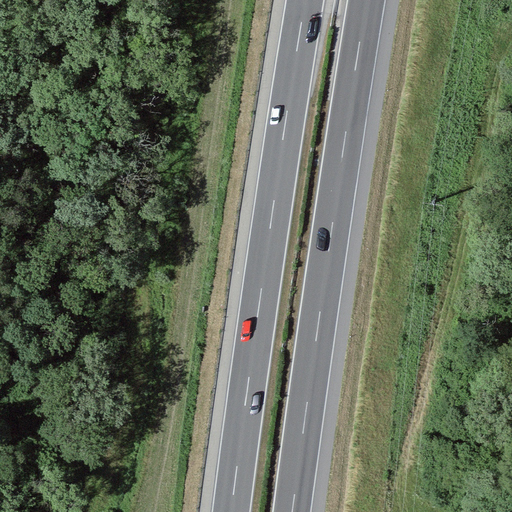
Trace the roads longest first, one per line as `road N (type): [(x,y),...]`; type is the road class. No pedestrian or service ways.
road 1 (track): [(225,0),(174,382),(148,511)]
road 2 (motorway): [(293,511),(367,0)]
road 3 (motorway): [(305,0),(232,511)]
